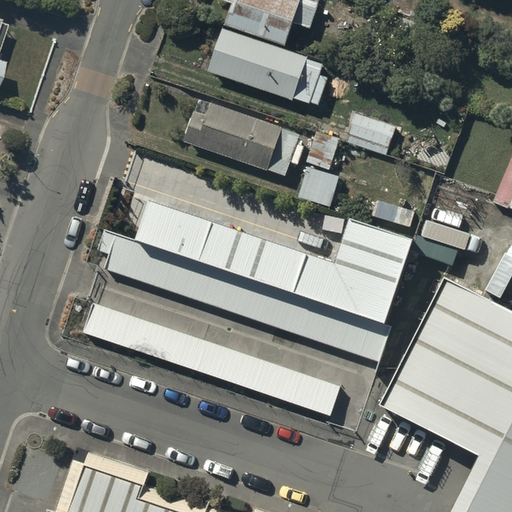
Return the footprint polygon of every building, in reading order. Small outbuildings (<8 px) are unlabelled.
[(320,4),(307,0),(227,0),(225,6),(235,10),(230,26),(285,44),(292,22),(312,29),(320,4)] [(360,0),(360,1),(388,10),(391,0),(360,0)] [(324,67),(224,34),(211,73),(320,109),(329,81),(320,79),(324,67)] [(203,109),(193,105),(183,131),(281,167),(296,127),(209,94),(203,109)] [(393,124),(356,112),(348,134),(386,147),(393,124)] [(339,135),(316,128),(306,157),(329,165),(339,135)] [(335,172),(307,162),(298,188),(327,197),(335,172)] [(412,207),(377,196),(373,210),(408,221),(412,207)] [(410,240),(349,219),(335,262),(147,198),(134,236),(382,321),(410,240)] [(134,236),(102,224),(94,248),(107,253),(103,265),(375,359),(387,323),(382,321),(134,236)] [(511,511),(511,305),(443,270),(379,394),(466,439),(434,501),(456,511),(511,511)] [(336,383),(90,301),(81,329),(327,411),(336,383)] [(79,452),(57,511),(212,511),(152,491),(156,479),(79,452)]
